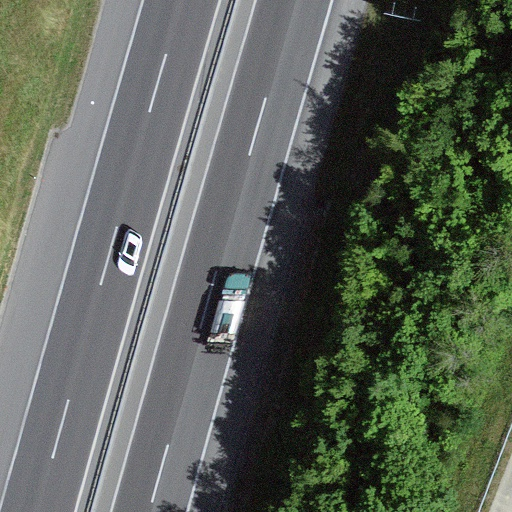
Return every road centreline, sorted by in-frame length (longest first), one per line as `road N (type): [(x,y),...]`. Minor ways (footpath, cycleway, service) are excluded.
road 1 (motorway): [(149,511),(294,0)]
road 2 (motorway): [(182,0),(38,511)]
